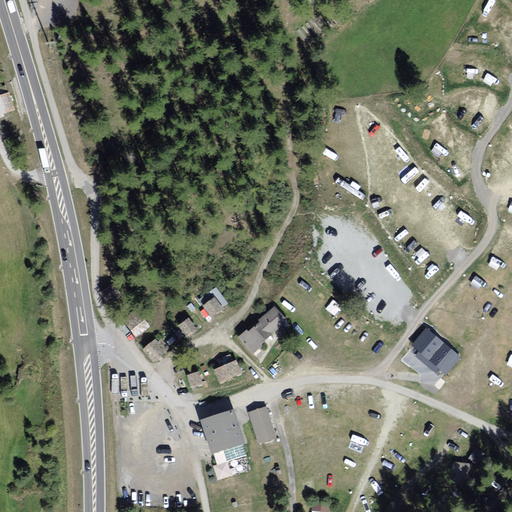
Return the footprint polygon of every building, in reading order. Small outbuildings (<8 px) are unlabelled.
[(8,94),(0,96),(0,111),(13,107),(8,94)] [(213,299),(201,307),(209,318),(221,310),(213,299)] [(274,308),(238,338),(252,355),(289,325),(274,308)] [(138,309),(122,320),(135,337),(150,326),(138,309)] [(189,319),(179,326),(186,335),(196,328),(189,319)] [(460,356),(429,327),(414,343),(445,372),(460,356)] [(158,337),(144,351),(154,362),(169,348),(158,337)] [(235,361),(214,370),(220,384),(241,375),(235,361)] [(199,372),(188,376),(193,390),(204,386),(199,372)] [(265,409),(250,413),(259,442),(274,437),(265,409)] [(234,411),(202,421),(213,458),(245,448),(234,411)] [(312,501),(312,511),(329,511),(330,502),(312,501)]
